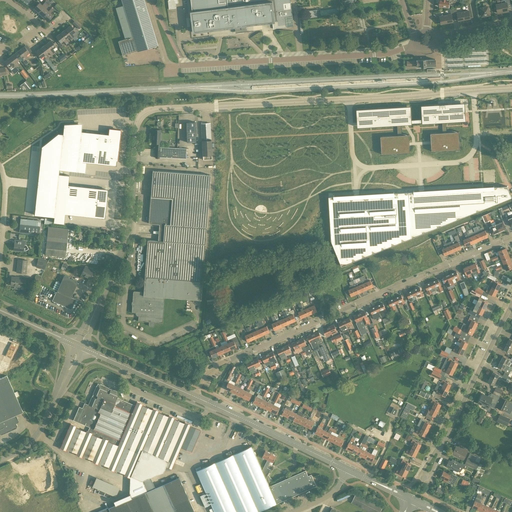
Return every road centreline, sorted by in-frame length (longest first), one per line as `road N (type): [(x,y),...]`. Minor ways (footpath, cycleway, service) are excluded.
road 1 (unclassified): [(78,345),(124,239),(134,130),(145,112),(511,87)]
road 2 (residential): [(194,396),(217,364),(511,237)]
road 3 (residential): [(178,66),(414,47)]
road 4 (secondary): [(347,469),(194,396)]
road 5 (residential): [(439,448),(511,303)]
road 6 (unclassified): [(0,461),(40,432),(78,345)]
road 7 (secondary): [(194,396),(78,345)]
